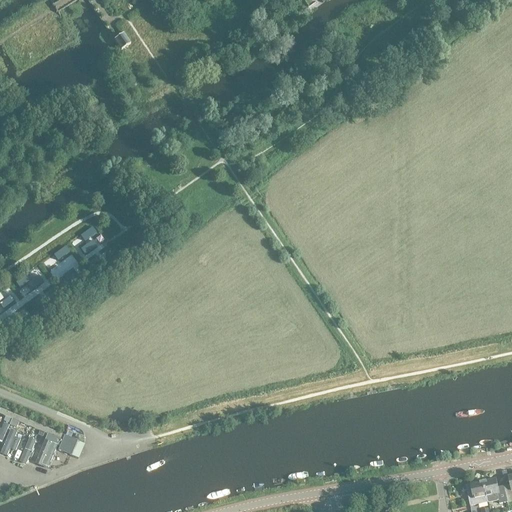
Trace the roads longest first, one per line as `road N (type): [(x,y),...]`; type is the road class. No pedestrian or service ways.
road 1 (tertiary): [(331,491),(511,457)]
road 2 (residential): [(152,438),(104,452),(93,432),(0,391)]
